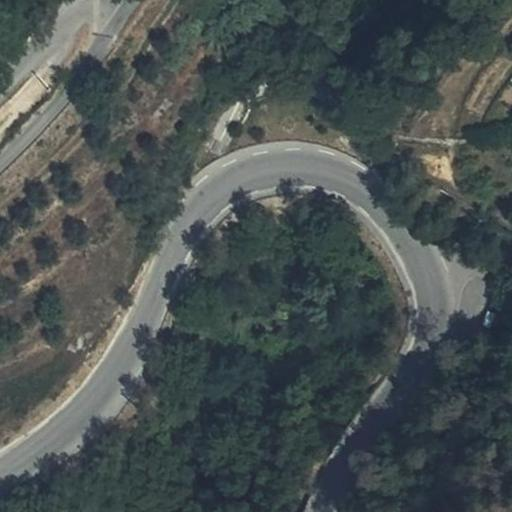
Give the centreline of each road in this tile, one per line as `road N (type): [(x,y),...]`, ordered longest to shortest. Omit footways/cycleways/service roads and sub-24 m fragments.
road 1 (tertiary): [(0,475),(89,415),(124,369),(192,216),(212,195),(275,170),(308,168),(339,173),(390,212),(412,239),(428,306),(415,369),(348,462),(325,511)]
road 2 (residential): [(0,167),(28,145),(109,40),(115,12)]
road 3 (residential): [(115,12),(78,17),(50,56),(0,99)]
